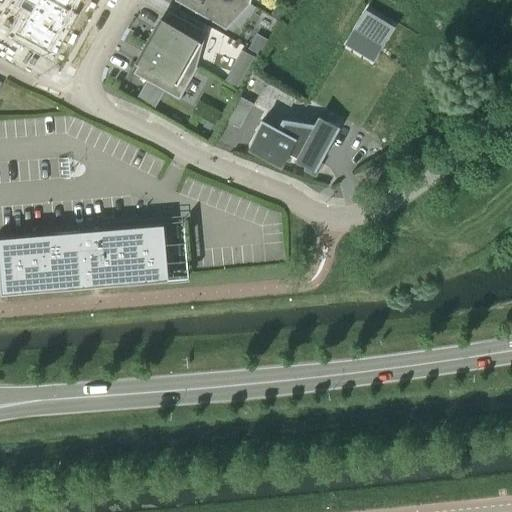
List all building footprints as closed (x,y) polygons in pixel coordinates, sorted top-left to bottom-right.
[(37,0),(19,32),(47,48),(58,28),(59,28),(63,23),(61,22),(68,9),(65,7),(65,8),(50,0),(37,0)] [(241,0),(178,0),(227,27),(239,13),(236,10),(241,0)] [(161,17),(149,38),(197,67),(198,65),(189,60),(197,46),(202,47),(207,30),(169,8),(163,19),(161,17)] [(274,8),(270,15),(279,20),(280,20),(284,14),(274,8)] [(381,47),(394,26),(364,8),(351,29),(381,47)] [(258,35),(250,48),(260,54),(268,40),(267,40),(258,35)] [(197,67),(149,38),(137,59),(140,61),(134,71),(148,79),(158,85),(180,97),(197,67)] [(224,80),(238,87),(254,56),(240,49),(224,80)] [(148,102),(158,85),(148,79),(138,96),(148,102)] [(225,120),(239,127),(252,102),(238,95),(225,120)] [(295,158),(312,168),(335,126),(318,116),(312,126),(283,121),(278,130),(261,121),(247,145),(279,163),(285,151),(296,156),(295,158)] [(161,222),(0,235),(0,291),(166,278),(161,222)]
